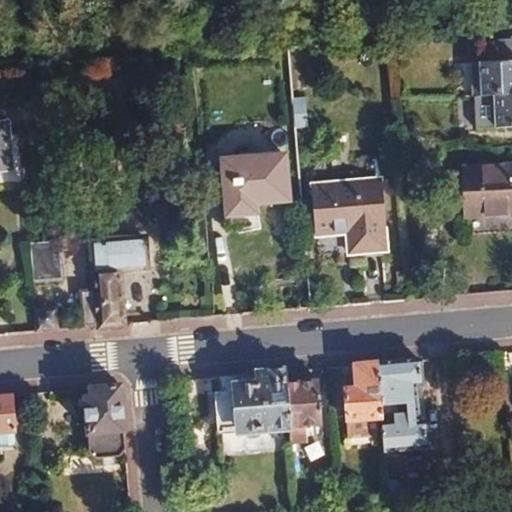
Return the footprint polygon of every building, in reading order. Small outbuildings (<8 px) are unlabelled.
[(511,60),(471,63),(473,96),(485,95),(511,93),(511,60)] [(488,129),(511,127),(511,93),(485,95),(473,96),(465,96),(468,130),(488,129)] [(10,121),(0,121),(0,171),(14,170),(10,121)] [(285,153),(224,158),(229,225),(259,222),(258,202),(289,199),(285,153)] [(511,164),(464,167),(466,215),(511,213),(511,164)] [(382,179),(313,184),(318,235),(347,232),(351,252),(388,249),(382,179)] [(146,236),(94,240),(98,286),(96,288),(83,289),(86,328),(124,324),(119,267),(149,265),(146,236)] [(46,240),(31,242),(34,285),(64,282),(61,241),(46,240)] [(60,310),(36,312),(38,332),(62,330),(60,310)] [(419,360),(378,363),(381,407),(406,405),(407,414),(395,416),(396,426),(383,427),(384,450),(426,446),(425,422),(418,423),(415,386),(421,385),(419,360)] [(357,388),(344,389),(347,422),(382,420),(381,407),(378,363),(354,365),(357,388)] [(224,392),(219,392),(220,432),(291,427),(288,383),(287,371),(222,376),(224,392)] [(319,382),(288,383),(291,427),(292,443),(309,441),(308,427),(323,426),(319,382)] [(89,394),(83,395),(87,451),(96,458),(121,457),(126,449),(120,385),(89,387),(89,394)] [(14,394),(0,395),(0,432),(17,430),(14,394)] [(387,489),(338,493),(339,511),(389,511),(388,500),(387,489)]
